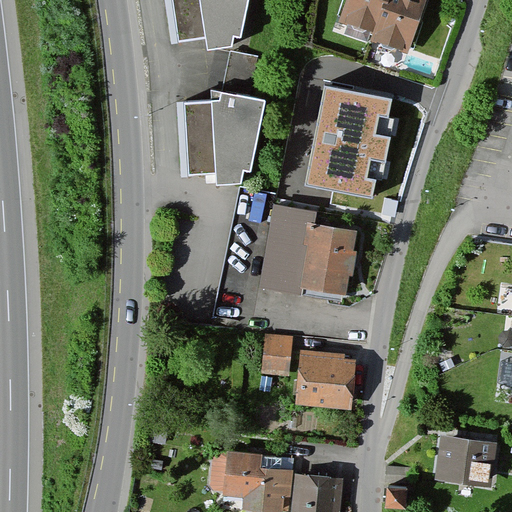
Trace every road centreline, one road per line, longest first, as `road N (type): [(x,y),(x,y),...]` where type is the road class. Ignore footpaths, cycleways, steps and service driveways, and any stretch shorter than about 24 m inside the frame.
road 1 (residential): [(370,511),(381,321),(480,0)]
road 2 (tertiary): [(113,0),(130,301),(99,511)]
road 3 (motorway): [(8,511),(0,161)]
